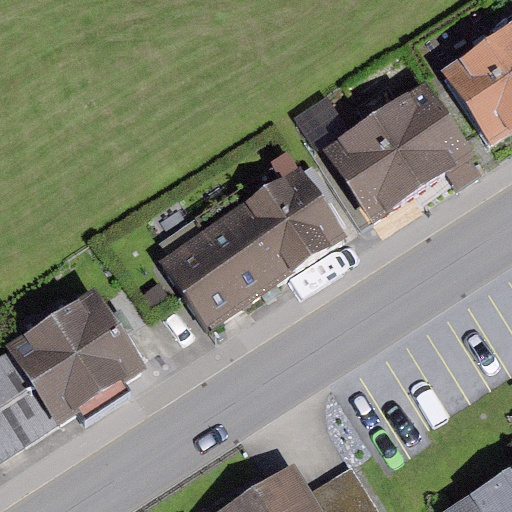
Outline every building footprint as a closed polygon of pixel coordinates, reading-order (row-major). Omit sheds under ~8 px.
[(511,58),(469,88),(511,150),(511,58)] [(452,97),(344,165),(389,237),(400,227),(498,169),(452,97)] [(325,180),(177,274),(223,346),(371,252),(325,180)] [(101,290),(0,356),(0,466),(151,367),(101,290)] [(305,475),(243,511),(379,511),(355,472),(317,494),(305,475)] [(511,511),(511,481),(461,511),(511,511)]
